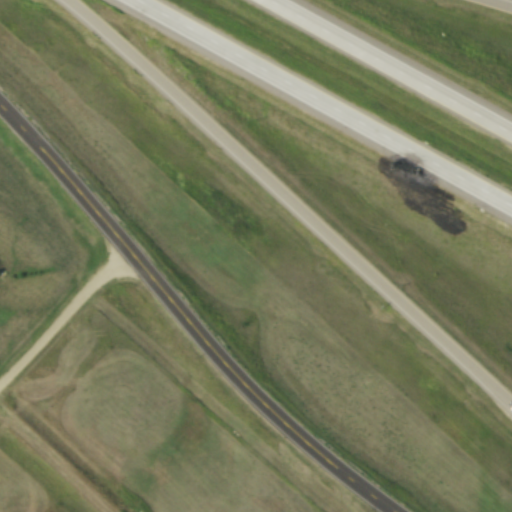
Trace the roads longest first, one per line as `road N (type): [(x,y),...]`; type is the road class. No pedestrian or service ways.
road 1 (motorway): [(62,0),(511,408)]
road 2 (secondary): [(0,105),(230,374),(384,511)]
road 3 (motorway): [(126,0),(511,209)]
road 4 (motorway): [(511,135),(265,0)]
road 5 (residential): [(129,253),(0,391)]
road 6 (residential): [(106,511),(0,413)]
